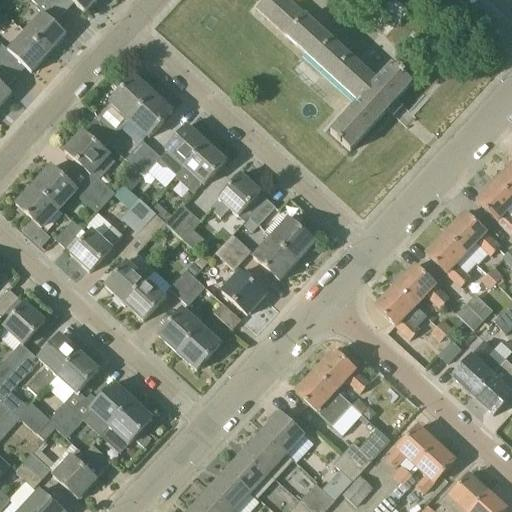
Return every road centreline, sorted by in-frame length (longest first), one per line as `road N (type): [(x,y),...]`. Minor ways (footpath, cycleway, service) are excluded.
road 1 (residential): [(369,250),(129,27)]
road 2 (residential): [(203,429),(0,236)]
road 3 (residential): [(511,477),(319,304)]
road 4 (unclassified): [(369,250),(511,95)]
road 5 (residential): [(0,170),(129,27)]
road 6 (unclassified): [(203,429),(319,304)]
